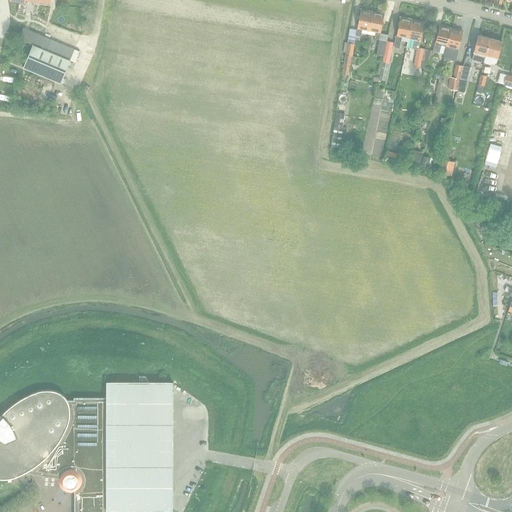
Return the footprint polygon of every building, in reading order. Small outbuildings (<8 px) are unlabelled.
[(361,32),(369,34),(373,12),(360,9),(355,35),(361,36),(361,32)] [(373,12),(369,34),(368,38),(374,39),(380,39),(384,14),(373,12)] [(402,40),(407,41),(413,20),(400,17),(394,47),(400,48),(402,40)] [(413,20),(407,41),(406,47),(418,49),(423,22),(413,20)] [(439,25),(433,51),(444,53),(445,50),(450,28),(439,25)] [(70,60),(75,48),(23,27),(19,39),(34,45),(70,60)] [(450,28),(445,50),(452,52),(451,55),(457,57),(463,31),(450,28)] [(478,36),(471,60),(484,63),(486,56),(490,39),(478,36)] [(382,40),(379,39),(376,55),(384,56),(387,41),(382,40)] [(490,39),(486,56),(492,58),(489,67),(494,68),(502,42),(500,42),(490,39)] [(384,56),(383,62),(390,62),(393,42),(387,41),(384,56)] [(354,43),(347,42),(345,55),(352,56),(354,43)] [(70,60),(34,45),(25,68),(61,83),(70,60)] [(345,55),(340,89),(346,90),(350,63),(355,63),(356,56),(352,56),(345,55)] [(453,77),(451,76),(448,89),(457,90),(462,66),(456,65),(453,77)] [(470,68),(462,66),(457,90),(465,92),(467,80),(470,68)] [(511,75),(506,74),(503,84),(511,86),(511,75)] [(336,112),(331,146),(343,148),(347,127),(342,127),(347,94),(339,93),(336,112)] [(428,169),(430,158),(424,156),(420,168),(428,169)] [(451,176),(455,162),(441,159),(438,172),(451,176)] [(173,382),(148,382),(145,376),(139,376),(139,382),(106,382),(106,397),(74,397),(74,399),(67,399),(66,398),(63,394),(60,392),(56,390),(49,389),(42,390),(35,391),(29,394),(22,398),(16,401),(12,405),(7,409),(2,414),(0,415),(0,478),(3,479),(8,478),(13,477),(17,476),(20,475),(26,472),(44,475),(58,477),(58,482),(59,486),(60,487),(62,490),(66,492),(70,493),(73,493),(74,492),(74,509),(74,511),(107,511),(107,508),(173,508),(173,382)]
